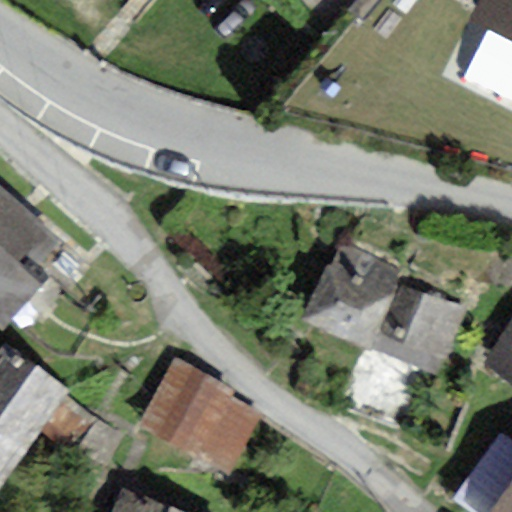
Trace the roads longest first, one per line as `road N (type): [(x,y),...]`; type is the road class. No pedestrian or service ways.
road 1 (residential): [(0,132),(88,208),(255,392),(365,472),(403,511)]
road 2 (tertiary): [(511,203),(139,116),(0,32)]
